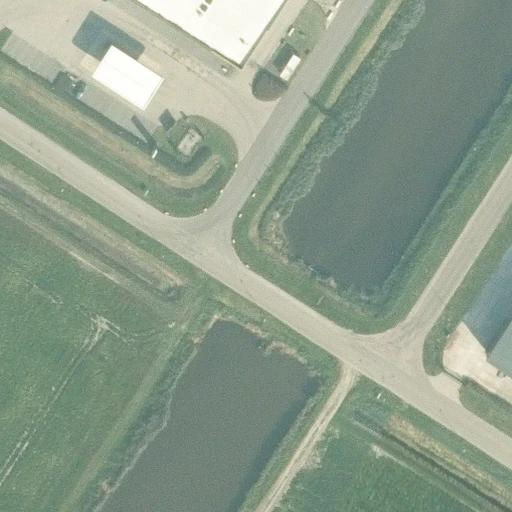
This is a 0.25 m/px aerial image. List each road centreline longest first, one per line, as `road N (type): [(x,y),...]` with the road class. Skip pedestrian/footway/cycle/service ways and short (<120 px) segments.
road 1 (unclassified): [(0,119),(386,376)]
road 2 (unclassified): [(511,178),(386,376)]
road 3 (unclassified): [(386,376),(511,457)]
